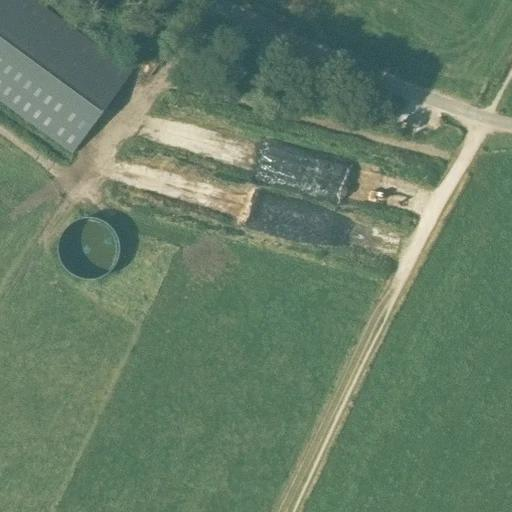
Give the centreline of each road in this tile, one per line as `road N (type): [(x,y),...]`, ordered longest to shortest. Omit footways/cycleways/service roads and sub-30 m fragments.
road 1 (unclassified): [(484,121),(205,0)]
road 2 (track): [(283,511),(389,291)]
road 3 (track): [(389,291),(484,121)]
